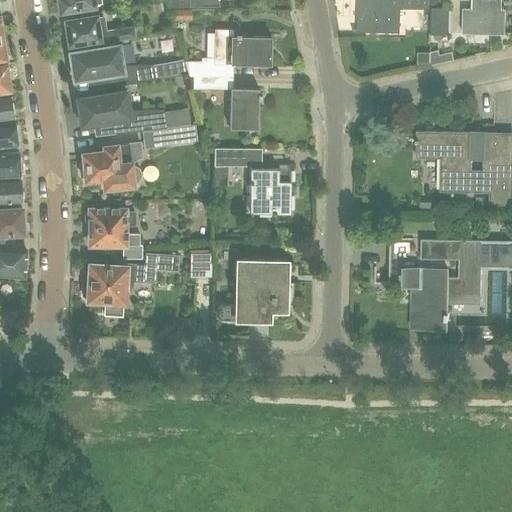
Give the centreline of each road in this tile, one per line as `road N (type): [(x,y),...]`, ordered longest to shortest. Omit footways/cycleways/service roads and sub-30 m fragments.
road 1 (residential): [(50,361),(52,210),(26,0)]
road 2 (residential): [(50,361),(331,365)]
road 3 (residential): [(331,365),(334,107)]
road 4 (residential): [(334,107),(511,66)]
road 5 (residential): [(331,365),(511,369)]
